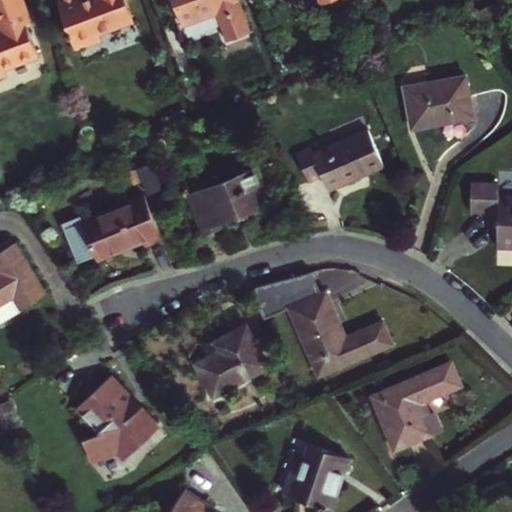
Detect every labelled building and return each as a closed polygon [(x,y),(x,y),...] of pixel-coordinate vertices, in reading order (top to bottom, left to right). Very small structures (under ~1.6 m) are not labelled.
[(3,68),(38,55),(26,23),(31,21),(22,0),(0,0),(0,77),(6,75),(3,68)] [(99,33),(133,20),(126,0),(56,0),(75,50),(101,40),(99,33)] [(215,11),(226,40),(251,31),(242,5),(241,6),(239,0),(172,0),(181,23),(215,11)] [(459,76),(398,84),(405,127),(464,119),(459,76)] [(330,164),(336,178),(387,157),(373,122),(321,143),(317,135),(303,141),(316,170),(330,164)] [(218,229),(215,223),(264,203),(250,168),(184,195),(199,236),(218,229)] [(495,182),(467,181),(467,209),(495,210),(494,244),(511,244),(511,194),(495,194),(495,182)] [(160,238),(143,193),(82,218),(80,214),(60,221),(78,260),(95,253),(97,258),(142,240),(144,245),(160,238)] [(0,298),(10,292),(18,306),(42,291),(11,241),(0,247),(0,298)] [(388,344),(378,320),(342,334),(324,287),(319,289),(309,268),(303,269),(255,281),(266,308),(285,302),(313,373),(388,344)] [(212,351),(189,362),(203,394),(261,366),(241,326),(208,343),(212,351)] [(368,395),(388,449),(423,434),(413,405),(451,389),(442,366),(368,395)] [(106,376),(74,407),(122,457),(155,426),(106,376)] [(277,495),(326,511),(344,455),(305,443),(295,473),(286,470),(277,495)] [(204,503),(180,486),(162,511),(205,511),(201,508),(204,503)]
